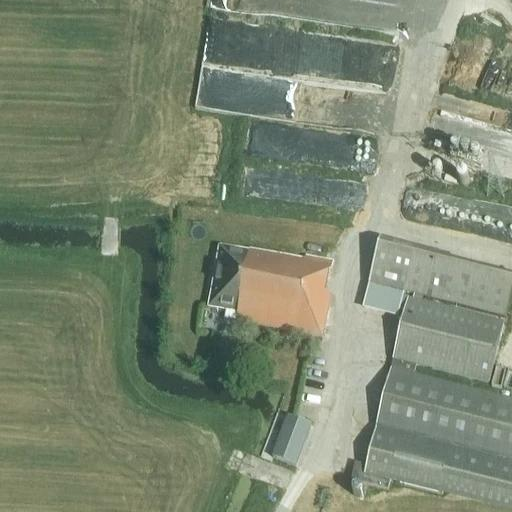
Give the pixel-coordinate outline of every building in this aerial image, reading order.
[(313,33),(211,18),(205,65),(319,81),(321,67),(309,65),(313,33)] [(335,201),(335,176),(261,177),(261,182),(248,182),(249,190),(258,190),(258,202),(335,201)] [(366,284),(362,303),(399,313),(404,314),(408,300),(409,295),(503,319),(511,287),(511,281),(375,247),(367,283),(366,284)] [(321,337),(332,284),(329,284),(333,263),(305,258),(304,261),(249,252),(249,253),(220,248),(208,308),(237,314),(235,321),(321,337)] [(511,511),(511,401),(413,377),(415,366),(488,384),(503,325),(408,300),(366,468),(355,465),(351,483),(387,492),(390,483),(504,511),(511,511)] [(271,458),(296,468),(312,427),(287,417),(271,458)]
